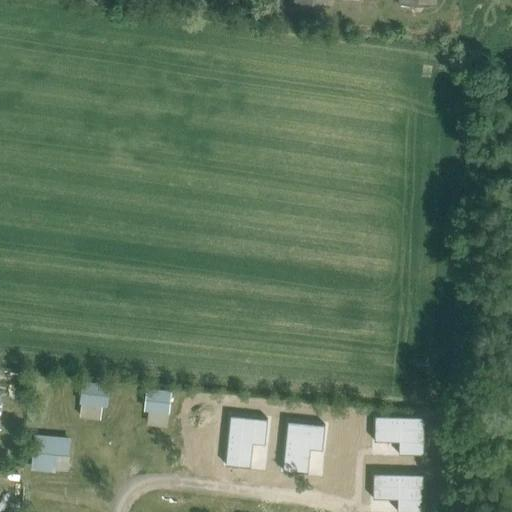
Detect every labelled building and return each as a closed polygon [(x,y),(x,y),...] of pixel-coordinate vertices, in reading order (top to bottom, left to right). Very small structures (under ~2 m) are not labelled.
[(80,412),(106,416),(110,383),(85,380),(80,412)] [(148,384),(146,407),(172,410),(174,387),(148,384)] [(57,420),(58,391),(39,390),(39,419),(57,420)] [(238,417),(238,393),(212,392),(211,417),(238,417)] [(279,421),(304,424),(307,401),(282,397),(279,421)] [(346,427),(373,428),(374,405),(347,404),(346,427)] [(440,435),(441,412),(412,411),(412,435),(440,435)] [(38,433),(37,467),(70,468),(71,434),(38,433)] [(404,480),(403,511),(439,511),(440,481),(404,480)]
